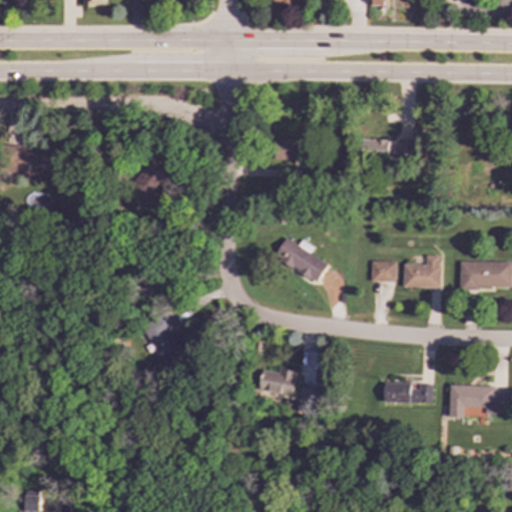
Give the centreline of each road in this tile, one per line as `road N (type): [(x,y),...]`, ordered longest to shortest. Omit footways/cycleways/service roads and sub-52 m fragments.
road 1 (primary): [(226,73),(511,76)]
road 2 (residential): [(511,341),(388,336),(246,311)]
road 3 (residential): [(226,73),(227,283),(246,311)]
road 4 (primary): [(227,41),(0,39)]
road 5 (residential): [(0,107),(160,107),(224,126)]
road 6 (primary): [(511,43),(320,41)]
road 7 (primary): [(0,70),(133,72)]
